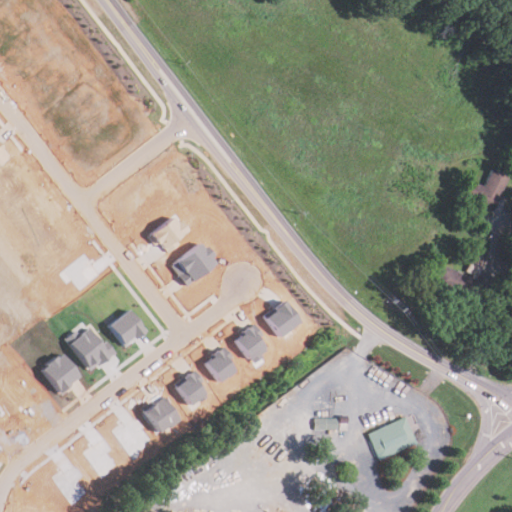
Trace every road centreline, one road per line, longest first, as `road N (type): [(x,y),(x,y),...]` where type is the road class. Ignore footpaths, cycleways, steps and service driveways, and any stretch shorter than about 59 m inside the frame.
road 1 (tertiary): [(107,0),(347,301),(511,410)]
road 2 (residential): [(0,98),(185,335),(245,287)]
road 3 (residential): [(0,497),(12,469),(185,335)]
road 4 (residential): [(80,200),(194,112)]
